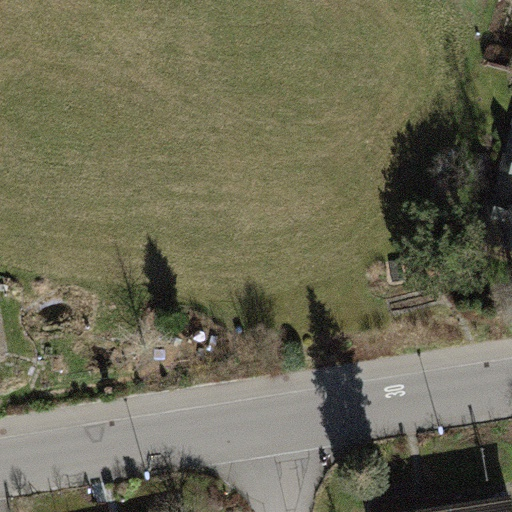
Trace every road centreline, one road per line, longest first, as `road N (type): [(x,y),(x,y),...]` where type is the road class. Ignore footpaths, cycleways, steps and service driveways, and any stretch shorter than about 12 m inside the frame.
road 1 (residential): [(251,429),(511,387)]
road 2 (residential): [(0,469),(251,429)]
